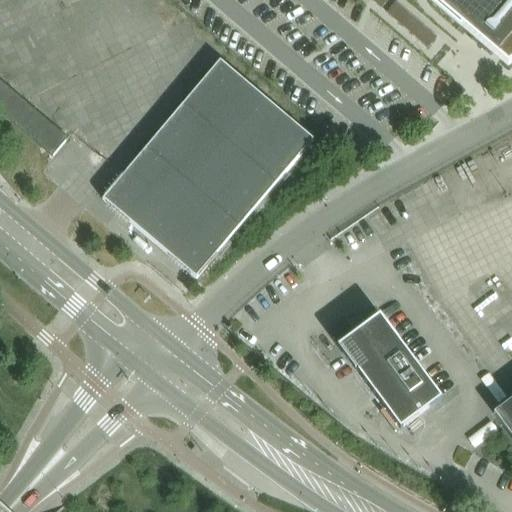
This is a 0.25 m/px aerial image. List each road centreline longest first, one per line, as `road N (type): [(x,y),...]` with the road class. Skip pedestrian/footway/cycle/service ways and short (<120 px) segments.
road 1 (unclassified): [(511,115),(306,228),(170,345)]
road 2 (unknown): [(44,238),(162,73),(160,42),(113,0)]
road 3 (tertiary): [(398,511),(170,345)]
road 4 (tertiary): [(170,345),(0,200)]
road 5 (tertiary): [(154,381),(328,511)]
road 6 (tertiary): [(16,503),(75,459),(154,381)]
road 7 (tertiary): [(122,356),(94,384),(16,503)]
road 8 (tertiary): [(0,252),(122,356)]
